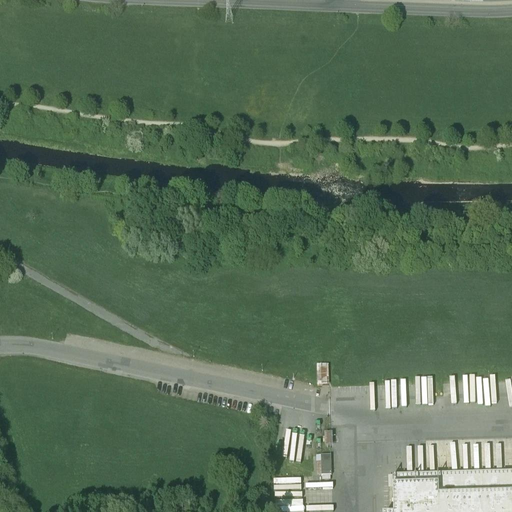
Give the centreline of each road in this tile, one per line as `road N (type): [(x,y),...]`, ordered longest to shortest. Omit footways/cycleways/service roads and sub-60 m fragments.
road 1 (unclassified): [(339,7),(163,0)]
road 2 (unclassified): [(511,12),(339,7)]
